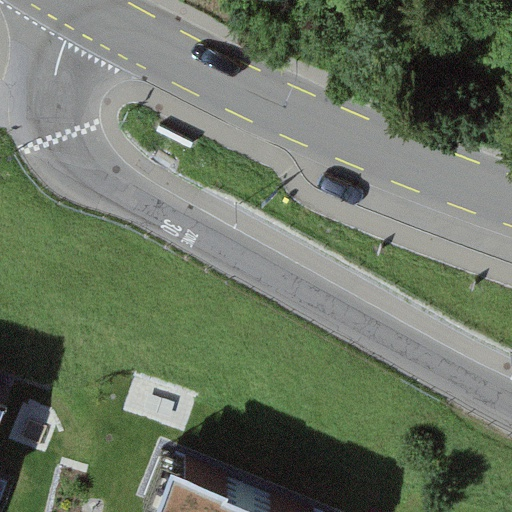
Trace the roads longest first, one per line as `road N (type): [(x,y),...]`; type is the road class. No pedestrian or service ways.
road 1 (residential): [(511,408),(76,172),(46,106),(83,10)]
road 2 (secondary): [(83,10),(265,102),(511,196)]
